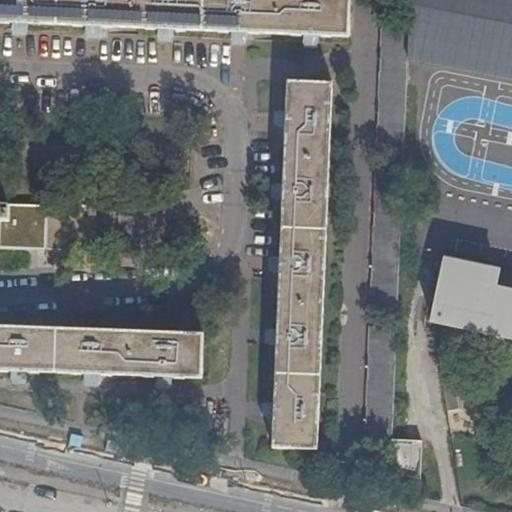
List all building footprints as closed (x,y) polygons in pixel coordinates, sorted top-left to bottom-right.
[(0,0),(0,23),(347,40),(348,0),(0,0)] [(511,0),(412,0),(410,60),(511,79),(511,0)] [(315,450),(330,85),(286,83),(272,447),(315,450)] [(374,293),(400,294),(403,202),(378,201),(374,293)] [(91,209),(0,205),(0,248),(90,252),(91,209)] [(511,294),(493,291),(497,275),(446,264),(432,324),(511,341),(511,294)] [(0,327),(0,371),(198,378),(200,334),(0,327)] [(369,327),(369,436),(397,436),(396,327),(369,327)] [(445,380),(449,410),(461,409),(457,379),(445,380)] [(420,442),(388,440),(387,472),(419,478),(420,442)]
